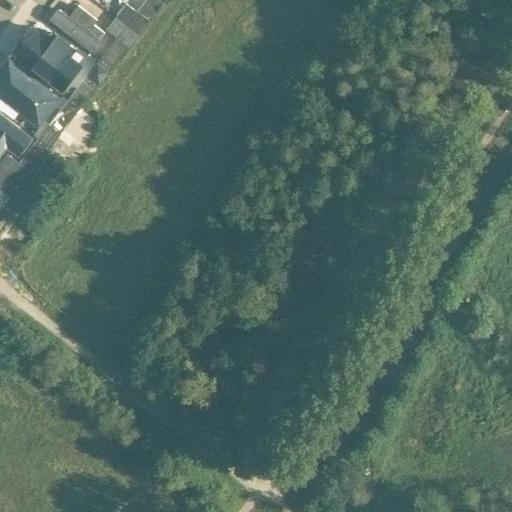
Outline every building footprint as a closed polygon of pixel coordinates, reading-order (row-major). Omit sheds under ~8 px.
[(127,3),(116,17),(138,34),(164,0),(145,0),(137,11),(127,3)] [(48,21),(90,54),(106,34),(94,25),(97,22),(78,7),(69,18),(58,9),(48,21)] [(117,37),(97,62),(109,71),(138,34),(116,17),(106,29),(117,37)] [(34,30),(13,55),(61,95),(82,70),(34,30)] [(33,98),(47,109),(55,98),(15,69),(1,87),(26,106),(33,98)] [(87,74),(68,99),(80,109),(99,84),(87,74)] [(44,121),(34,134),(38,138),(50,147),(80,109),(68,99),(49,124),(44,121)] [(9,150),(20,158),(33,142),(0,116),(0,160),(0,161),(9,150)] [(4,159),(0,163),(0,189),(1,190),(11,198),(21,185),(50,148),(50,147),(38,138),(36,141),(19,162),(8,153),(4,159)] [(0,191),(0,208),(1,210),(11,198),(1,190),(0,191)]
